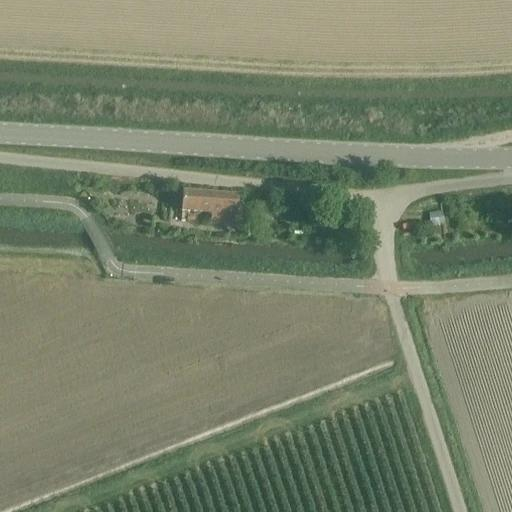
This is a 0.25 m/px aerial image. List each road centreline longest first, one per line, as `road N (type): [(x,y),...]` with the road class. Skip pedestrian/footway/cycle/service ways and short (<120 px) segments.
road 1 (secondary): [(0,136),(511,160)]
road 2 (unclassified): [(0,160),(377,201)]
road 3 (unclassified): [(460,511),(388,289),(377,201)]
road 4 (unclassified): [(377,201),(511,178)]
